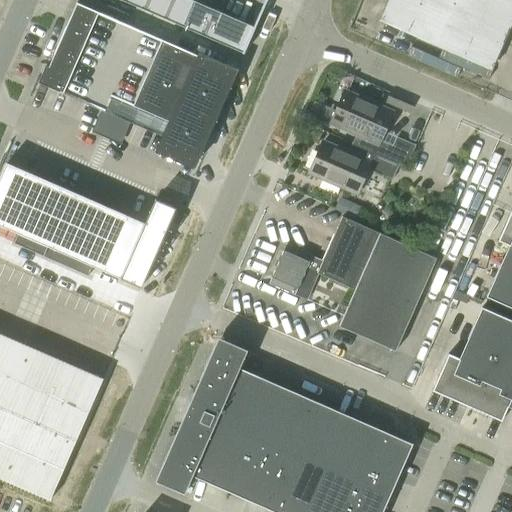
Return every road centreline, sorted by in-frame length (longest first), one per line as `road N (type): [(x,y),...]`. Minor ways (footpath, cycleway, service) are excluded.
road 1 (unclassified): [(186,306),(399,398),(453,431)]
road 2 (unclassified): [(226,214),(0,116)]
road 3 (unclassified): [(511,127),(301,36)]
road 4 (unclassified): [(226,214),(301,36)]
road 5 (unclassified): [(109,477),(186,306)]
